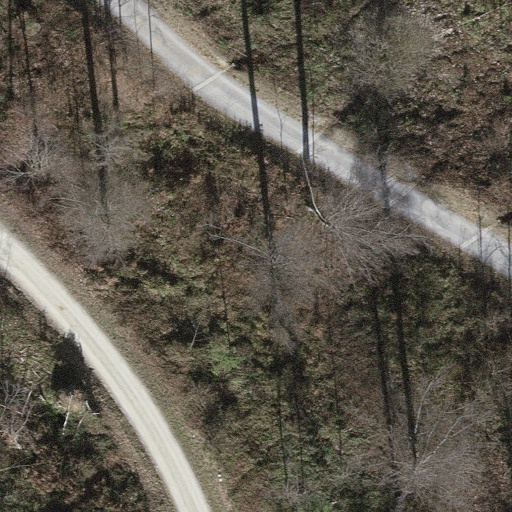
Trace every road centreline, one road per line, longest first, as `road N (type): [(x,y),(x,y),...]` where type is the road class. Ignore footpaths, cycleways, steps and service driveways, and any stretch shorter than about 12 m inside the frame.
road 1 (track): [(124,0),(239,110),(511,255)]
road 2 (track): [(0,241),(142,391),(199,511)]
